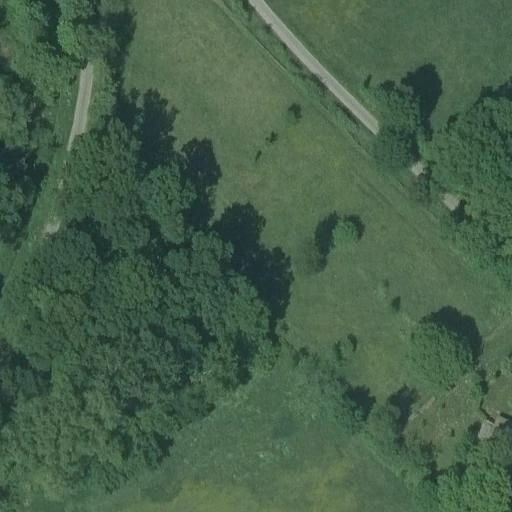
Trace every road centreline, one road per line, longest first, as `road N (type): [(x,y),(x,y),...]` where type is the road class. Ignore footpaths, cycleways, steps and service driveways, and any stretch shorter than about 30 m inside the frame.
road 1 (residential): [(494,511),(511,470),(511,268),(250,0)]
road 2 (unclassified): [(89,0),(93,66),(47,257),(0,338)]
